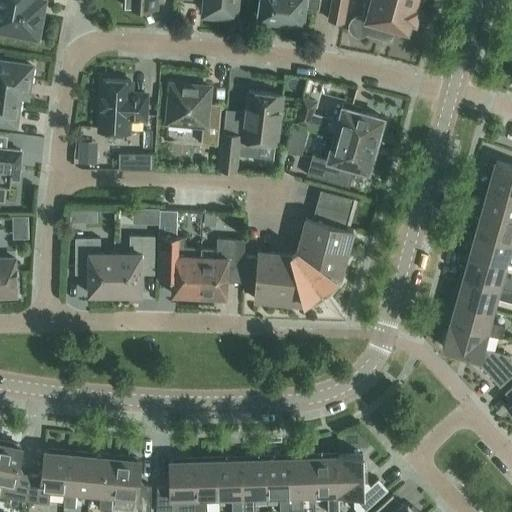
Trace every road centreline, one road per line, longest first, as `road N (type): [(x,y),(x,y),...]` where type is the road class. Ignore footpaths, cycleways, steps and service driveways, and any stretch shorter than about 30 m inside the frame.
road 1 (residential): [(0,386),(127,402),(270,404),(306,402),(354,380),(384,336),(452,92)]
road 2 (residential): [(74,53),(106,38),(262,53),(452,92)]
road 3 (residential): [(285,185),(57,175)]
road 4 (residential): [(47,322),(251,327)]
road 5 (residential): [(511,457),(472,418),(461,417),(422,454),(462,511)]
road 6 (residential): [(47,322),(57,175)]
road 7 (residential): [(57,175),(74,53)]
